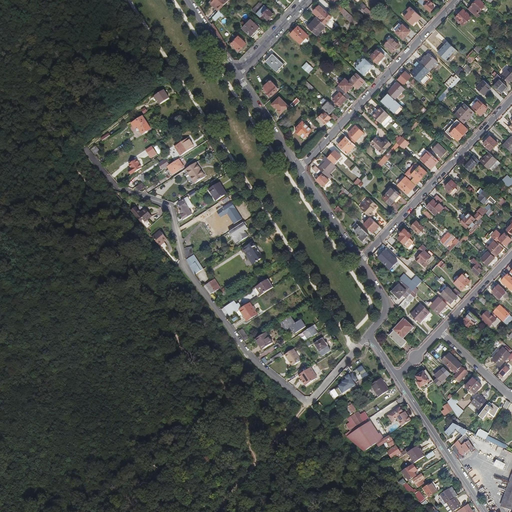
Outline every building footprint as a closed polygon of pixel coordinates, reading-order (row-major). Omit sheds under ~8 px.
[(220,10),(228,1),(227,0),(211,0),(211,1),(220,10)] [(423,0),(421,3),(430,12),(434,8),(431,5),(433,4),(430,1),(430,0),(423,0)] [(478,14),(485,6),(479,0),(477,0),(468,10),(476,17),(479,14),(478,14)] [(220,10),(211,1),(210,2),(219,11),(220,10)] [(274,14),(265,6),(257,14),(261,18),(263,15),(268,20),(274,14)] [(326,26),(334,17),(332,15),(329,15),(325,11),(325,9),(322,6),(321,8),(319,6),(313,13),(321,20),(320,21),(326,26)] [(421,18),(410,8),(407,11),(409,13),(404,18),(412,26),(415,22),(417,20),(418,21),(421,18)] [(363,10),(362,9),(360,11),(367,17),(369,15),(363,10)] [(360,25),(343,10),(340,13),(356,29),(358,27),(360,25)] [(463,26),(471,17),(463,10),(455,18),(463,26)] [(216,21),(222,14),(219,11),(213,18),(216,21)] [(317,36),(326,26),(320,21),(317,18),(308,27),(317,36)] [(261,30),(251,20),(247,25),(246,25),(243,28),(253,38),(261,30)] [(396,33),(403,39),(410,32),(402,25),(402,26),(399,24),(398,24),(393,29),(393,30),(396,33)] [(297,27),(290,35),(300,44),(302,46),(304,46),(308,42),(307,40),(305,38),(307,36),(297,27)] [(436,50),(445,40),(439,35),(427,48),(436,56),(438,53),(436,50)] [(389,42),(385,46),(392,53),(399,45),(389,36),(386,39),(389,42)] [(246,44),(239,37),(232,45),(239,51),(246,44)] [(487,46),(485,44),(481,48),(478,45),(473,49),(479,55),(487,46)] [(377,64),(387,54),(380,47),(374,53),(370,58),(377,64)] [(474,60),(472,57),(475,54),(472,51),(466,57),(470,61),(469,62),(471,63),(474,60)] [(284,65),(272,54),(265,62),(277,72),(284,65)] [(429,71),(438,62),(429,54),(420,63),(429,71)] [(373,65),(365,57),(355,68),(363,76),(369,69),(373,65)] [(303,68),(307,63),(306,63),(301,68),(308,74),(313,69),(311,67),(307,71),(303,68)] [(419,82),(429,71),(420,63),(413,70),(414,71),(410,74),(419,82)] [(509,84),(511,79),(511,70),(510,69),(502,77),(509,84)] [(410,81),(409,79),(411,78),(405,72),(398,79),(404,85),(405,83),(407,84),(410,81)] [(365,82),(356,73),(349,81),(358,89),(365,82)] [(500,78),(494,73),(492,75),(494,77),(492,79),(496,83),(499,79),(500,78)] [(448,88),(458,77),(456,75),(453,78),(452,77),(451,79),(450,78),(444,85),(448,88)] [(450,91),(461,79),(458,77),(448,88),(450,91)] [(352,86),(345,79),(339,86),(346,92),(352,86)] [(269,97),(278,89),(271,81),(263,88),(267,92),(266,93),(269,97)] [(483,95),(490,87),(483,81),(476,89),(483,95)] [(507,87),(501,81),(496,87),(502,92),(507,87)] [(314,88),(307,82),(305,84),(311,91),(314,88)] [(394,100),(405,89),(397,82),(387,93),(388,94),(394,100)] [(440,102),(446,96),(446,95),(450,91),(448,88),(437,99),(440,102)] [(161,104),(169,98),(164,90),(155,96),(161,104)] [(340,107),(350,96),(343,90),(333,100),(340,107)] [(394,100),(388,94),(381,102),(395,115),(403,108),(394,100)] [(281,114),(289,106),(279,97),(271,104),(275,108),(276,107),(278,110),(277,111),(281,114)] [(291,104),(293,107),(300,101),(297,98),(291,104)] [(330,114),(335,108),(326,100),(321,106),(330,114)] [(487,108),(479,101),(476,104),(473,101),(469,105),(480,115),(487,108)] [(463,124),(473,113),(464,104),(454,115),(463,124)] [(388,122),(385,118),(388,115),(380,107),(377,111),(373,116),(383,127),(388,122)] [(325,125),(331,118),(330,116),(325,112),(319,119),(324,124),(325,125)] [(156,125),(148,113),(141,117),(138,120),(141,125),(144,123),(149,130),(156,125)] [(324,124),(319,119),(318,118),(314,121),(321,128),(324,124)] [(467,130),(457,120),(445,132),(452,138),(453,136),(457,140),(467,130)] [(304,138),(311,130),(302,122),(299,126),(301,127),(296,132),(300,136),(301,135),(304,138)] [(353,144),(362,134),(363,135),(364,134),(355,126),(348,134),(349,135),(347,138),(353,144)] [(162,130),(160,127),(157,130),(162,138),(166,136),(165,135),(162,130)] [(103,142),(111,136),(109,132),(101,138),(103,142)] [(499,142),(492,135),(483,144),(490,151),(499,142)] [(510,152),(511,150),(511,136),(503,145),(510,152)] [(346,154),(355,145),(353,144),(347,138),(346,137),(342,141),(340,140),(338,143),(339,144),(337,146),(346,154)] [(403,149),(408,144),(402,137),(396,143),(403,149)] [(382,154),(391,144),(387,140),(384,143),(381,143),(375,138),(370,143),(382,154)] [(180,155),(192,147),(187,139),(174,147),(180,155)] [(399,157),(405,151),(403,149),(396,143),(384,156),(387,158),(388,159),(394,152),(399,157)] [(446,152),(437,144),(432,150),(440,158),(446,152)] [(157,154),(156,151),(153,146),(147,150),(146,150),(151,158),(157,154)] [(425,165),(426,164),(430,167),(437,160),(427,151),(423,148),(418,154),(419,156),(418,157),(420,158),(419,159),(425,165)] [(334,164),(341,157),(335,151),(328,158),(334,164)] [(495,168),(500,163),(488,152),(480,161),(488,170),(492,165),(495,168)] [(329,174),(336,167),(325,156),(322,159),(325,162),(318,169),(323,173),(329,179),(332,177),(329,174)] [(378,167),(384,160),(385,161),(387,158),(384,156),(376,165),(374,167),(378,171),(380,169),(378,167)] [(470,171),(479,161),(474,156),(464,166),(470,171)] [(181,167),(181,166),(183,165),(179,159),(168,166),(170,169),(167,172),(169,175),(181,167)] [(142,168),(137,160),(130,165),(133,168),(129,170),(132,174),(142,168)] [(168,165),(164,160),(158,164),(162,169),(168,165)] [(205,177),(196,163),(186,169),(195,183),(205,177)] [(419,182),(427,173),(419,166),(418,167),(416,164),(409,172),(410,172),(409,173),(411,175),(408,178),(409,178),(420,189),(423,187),(422,185),(419,182)] [(328,181),(321,175),(323,173),(318,169),(315,166),(312,169),(318,174),(314,178),(316,180),(323,187),(328,181)] [(358,177),(362,173),(355,167),(351,171),(358,177)] [(147,179),(144,174),(139,178),(142,183),(147,179)] [(407,194),(415,186),(407,180),(409,178),(408,178),(405,175),(400,180),(408,187),(405,190),(404,189),(403,190),(404,191),(407,194)] [(361,180),(365,185),(369,182),(365,177),(361,180)] [(448,191),(452,187),(454,185),(451,181),(445,188),(448,191)] [(145,187),(142,183),(136,187),(139,191),(145,187)] [(227,193),(221,183),(210,190),(217,200),(227,193)] [(506,191),(508,188),(506,186),(505,185),(500,190),(503,194),(505,192),(505,191),(506,191)] [(393,202),(399,195),(392,188),(385,195),(393,202)] [(493,205),(496,202),(483,190),(479,195),(480,196),(478,198),(483,204),(487,199),(493,205)] [(393,202),(385,195),(382,198),(390,205),(393,202)] [(442,201),(436,195),(433,198),(439,204),(442,201)] [(506,200),(502,197),(501,198),(501,197),(497,201),(502,205),(506,200)] [(189,208),(192,205),(187,198),(179,203),(179,208),(184,214),(185,213),(187,217),(192,213),(189,208)] [(374,210),(378,206),(370,198),(360,208),(370,217),(373,214),(371,213),(374,210)] [(441,213),(445,209),(443,208),(440,205),(439,206),(433,200),(426,207),(436,217),(440,212),(441,213)] [(339,216),(343,211),(338,206),(333,211),(339,216)] [(485,213),(487,212),(482,207),(477,212),(478,213),(474,217),(478,221),(480,219),(485,213)] [(152,217),(146,209),(141,214),(136,209),(133,212),(141,222),(145,219),(147,221),(152,217)] [(432,216),(424,209),(422,212),(427,218),(429,216),(430,218),(432,216)] [(227,219),(224,215),(226,214),(223,210),(214,216),(221,227),(220,228),(223,233),(233,226),(231,221),(230,222),(227,219)] [(467,228),(475,219),(468,213),(460,222),(467,228)] [(442,225),(445,221),(440,216),(436,220),(442,225)] [(379,226),(370,218),(364,225),(372,233),(379,226)] [(422,227),(414,220),(409,225),(417,232),(422,227)] [(243,231),(248,228),(244,222),(230,231),(233,236),(238,237),(240,241),(248,236),(246,232),(244,233),(243,231)] [(471,234),(479,225),(477,223),(469,231),(471,234)] [(369,235),(357,224),(353,228),(352,229),(357,237),(363,242),(369,235)] [(408,239),(411,236),(405,230),(400,235),(401,236),(398,239),(407,248),(408,248),(411,244),(412,243),(408,239)] [(169,239),(162,231),(154,237),(161,246),(169,239)] [(462,244),(471,234),(469,231),(459,241),(462,244)] [(511,239),(505,233),(501,237),(495,232),(494,233),(491,236),(496,240),(499,243),(502,241),(506,245),(511,239)] [(452,240),(454,238),(448,233),(440,241),(446,247),(449,244),(450,245),(452,242),(452,240)] [(458,242),(459,241),(457,239),(453,243),(454,243),(448,250),(450,251),(453,248),(458,242)] [(499,243),(496,240),(491,245),(489,243),(486,247),(496,256),(504,247),(499,243)] [(249,246),(244,250),(253,264),(263,258),(253,243),(253,244),(252,242),(248,245),(249,246)] [(426,262),(431,257),(430,256),(427,253),(424,250),(426,248),(422,245),(418,250),(421,253),(415,260),(419,263),(425,267),(428,264),(426,262)] [(193,254),(192,247),(185,249),(185,251),(187,258),(193,254)] [(485,248),(479,255),(481,257),(488,250),(485,248)] [(398,262),(386,251),(378,259),(390,271),(398,262)] [(443,263),(452,253),(450,251),(449,252),(447,255),(445,257),(442,259),(441,261),(443,263)] [(493,259),(494,258),(488,251),(481,258),(489,266),(492,262),(491,261),(493,259)] [(483,270),(479,267),(481,265),(473,258),(470,262),(475,266),(472,269),(478,275),(483,270)] [(202,270),(196,260),(189,265),(192,271),(194,275),(202,270)] [(472,278),(469,276),(471,274),(468,271),(466,273),(465,271),(461,275),(460,273),(457,276),(459,277),(457,280),(464,287),(472,278)] [(264,278),(261,273),(255,276),(259,282),(264,278)] [(411,281),(403,274),(399,279),(400,280),(403,282),(406,286),(411,281)] [(511,278),(508,275),(502,282),(511,291),(511,290),(511,278)] [(415,288),(422,281),(416,276),(411,281),(406,286),(409,288),(413,292),(415,288)] [(258,298),(273,288),(268,279),(252,289),(258,298)] [(213,280),(203,286),(210,295),(219,289),(213,280)] [(393,292),(400,298),(407,291),(406,291),(409,288),(406,286),(403,282),(400,285),(399,284),(393,292)] [(438,292),(451,304),(458,296),(453,291),(445,284),(438,292)] [(506,292),(499,285),(492,292),(500,300),(506,292)] [(221,298),(227,294),(225,291),(217,296),(218,299),(221,298)] [(403,309),(414,297),(411,294),(400,306),(403,309)] [(438,315),(447,305),(439,297),(433,303),(432,302),(427,302),(426,301),(425,303),(438,315)] [(487,303),(482,298),(479,301),(485,306),(486,305),(487,303)] [(238,310),(240,309),(237,304),(234,306),(232,303),(231,303),(227,306),(232,314),(238,310)] [(257,315),(249,303),(242,308),(240,309),(238,310),(239,311),(228,318),(234,328),(238,326),(235,322),(236,321),(234,320),(242,315),(246,322),(257,315)] [(419,323),(429,313),(420,304),(410,315),(419,323)] [(511,317),(505,311),(506,311),(500,305),(493,312),(499,317),(500,317),(506,323),(511,317)] [(232,314),(227,306),(225,307),(224,308),(229,316),(232,314)] [(501,321),(494,315),(493,316),(492,315),(491,316),(487,312),(481,317),(486,321),(485,322),(490,327),(492,324),(496,327),(501,321)] [(474,327),(480,321),(470,313),(464,319),(465,320),(463,323),(470,329),(472,326),(474,327)] [(292,326),(293,325),(288,318),(281,323),(286,330),(290,327),(292,326)] [(414,328),(404,319),(394,330),(393,330),(388,335),(402,348),(407,343),(403,339),(414,328)] [(303,328),(299,321),(293,325),(292,326),(296,332),(303,328)] [(318,333),(316,329),(318,328),(316,324),(306,331),(310,338),(318,333)] [(243,329),(238,332),(245,341),(253,336),(254,335),(253,334),(252,335),(252,334),(248,336),(243,329)] [(272,343),(266,332),(255,339),(262,349),(272,343)] [(330,349),(323,338),(315,344),(323,356),(327,353),(326,352),(330,349)] [(498,347),(503,342),(499,339),(499,340),(499,341),(498,341),(497,340),(494,343),(498,347)] [(502,365),(511,355),(509,353),(510,352),(505,347),(504,348),(503,348),(494,357),(502,365)] [(301,361),(293,349),(285,355),(288,359),(290,362),(292,366),(301,361)] [(273,362),(282,356),(280,353),(271,359),(273,362)] [(462,367),(449,354),(441,362),(454,375),(462,367)] [(502,365),(494,357),(493,359),(501,366),(502,365)] [(369,372),(364,364),(361,366),(366,374),(369,372)] [(361,386),(366,383),(363,377),(366,374),(361,366),(353,371),(359,379),(358,380),(361,386)] [(504,377),(510,370),(506,366),(500,373),(503,376),(504,377)] [(306,386),(318,378),(310,367),(298,375),(303,381),(304,384),(306,386)] [(445,379),(449,375),(442,368),(434,375),(437,378),(434,380),(438,386),(442,383),(441,382),(442,381),(443,382),(446,380),(445,379)] [(467,375),(467,372),(462,368),(457,373),(458,374),(454,378),(460,383),(467,375)] [(435,383),(426,370),(417,377),(418,378),(420,381),(417,382),(423,391),(435,383)] [(352,373),(346,377),(347,379),(338,385),(343,393),(359,384),(352,373)] [(388,391),(381,379),(371,385),(379,397),(388,391)] [(474,395),(482,387),(473,379),(465,387),(468,390),(467,391),(470,393),(471,392),(472,393),(471,394),(473,396),(474,395)] [(479,410),(486,402),(478,395),(471,403),(479,410)] [(457,403),(451,398),(448,402),(453,410),(458,418),(464,411),(457,403)] [(494,417),(499,409),(493,404),(490,407),(487,405),(479,416),(483,420),(488,413),(494,417)] [(356,411),(352,405),(348,407),(346,409),(350,415),(352,413),(353,413),(356,411)] [(411,421),(405,413),(403,414),(399,409),(388,416),(392,422),(397,419),(399,422),(400,421),(403,426),(411,421)] [(346,425),(349,430),(367,419),(363,413),(360,415),(358,412),(348,419),(350,422),(346,425)] [(347,437),(367,423),(366,421),(344,435),(347,437)] [(383,439),(371,421),(367,423),(380,441),(383,439)] [(380,441),(367,423),(347,437),(364,452),(380,441)] [(390,432),(399,426),(397,423),(388,429),(390,432)] [(456,425),(453,423),(445,433),(449,436),(455,430),(462,436),(464,434),(465,433),(467,430),(456,425)] [(487,436),(488,434),(479,429),(477,435),(485,440),(487,436)] [(473,448),(464,434),(462,436),(455,444),(462,455),(473,448)] [(395,445),(394,444),(396,444),(391,435),(384,438),(386,442),(385,443),(388,449),(395,445)] [(503,445),(487,436),(485,440),(501,448),(503,445)] [(400,453),(396,446),(387,452),(389,454),(388,455),(389,456),(390,456),(392,460),(395,458),(397,460),(408,453),(409,452),(406,448),(401,451),(402,451),(400,453)] [(409,452),(408,453),(412,458),(412,457),(416,463),(424,457),(420,452),(417,447),(409,452)] [(494,466),(504,470),(506,463),(497,459),(494,466)] [(418,471),(413,464),(403,471),(409,480),(416,475),(415,473),(418,471)] [(423,482),(424,481),(423,479),(424,478),(422,474),(413,479),(419,487),(424,484),(423,482)] [(511,511),(511,475),(501,511),(510,511),(511,511)] [(414,491),(406,484),(403,487),(409,492),(414,494),(416,492),(415,490),(414,491)] [(437,492),(431,484),(423,489),(429,497),(437,492)] [(457,497),(451,488),(441,495),(447,504),(448,503),(455,498),(457,497)] [(423,500),(419,497),(416,492),(414,494),(420,501),(419,501),(421,503),(423,500)] [(460,506),(455,498),(448,503),(448,504),(445,507),(448,511),(449,511),(452,510),(453,511),(460,506)]
